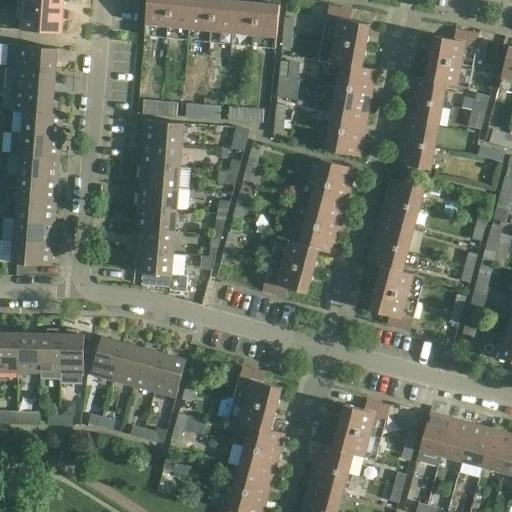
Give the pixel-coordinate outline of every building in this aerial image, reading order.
[(63,0),(24,0),(22,30),(61,33),(63,0)] [(167,38),(170,0),(148,0),(145,36),(167,38)] [(192,0),(170,0),(167,38),(189,40),(192,0)] [(214,0),(192,0),(189,40),(210,42),(214,0)] [(236,0),(233,0),(214,0),(210,42),(232,44),(236,0)] [(236,0),(232,44),(254,46),(258,2),(236,0)] [(280,5),(258,2),(254,46),(276,48),(280,5)] [(329,6),(323,38),(366,46),(370,24),(351,20),(353,10),(329,6)] [(283,31),(293,32),(294,17),(284,16),(283,31)] [(434,35),(430,57),(474,65),(479,34),(456,29),(454,39),(434,35)] [(291,47),(293,32),(283,31),(282,45),(291,47)] [(362,67),(366,46),(323,38),(319,60),(342,65),(342,63),(362,67)] [(6,66),(56,70),(58,48),(19,45),(8,44),(6,66)] [(511,91),(511,46),(510,46),(498,88),(511,91)] [(474,65),(430,57),(426,79),(447,83),(447,84),(469,88),(474,65)] [(278,75),(288,76),(290,61),(280,60),(278,75)] [(342,65),(338,85),(373,91),(377,70),(362,67),(342,63),(342,65)] [(54,92),(56,70),(6,66),(4,88),(15,89),(54,92)] [(288,76),(278,75),(277,89),(287,90),(288,76)] [(443,104),(447,84),(447,83),(426,79),(412,76),(408,98),(443,104)] [(334,106),(369,113),(373,91),(338,85),(334,106)] [(52,113),(54,92),(15,89),(13,110),(52,113)] [(472,108),(486,112),(490,95),(477,92),(472,108)] [(439,126),(443,104),(408,98),(404,119),(439,126)] [(142,113),(160,114),(161,100),(143,99),(142,113)] [(177,102),(161,100),(160,114),(176,115),(177,102)] [(185,116),(203,118),(204,104),(186,102),(185,116)] [(276,103),(274,117),(284,118),(286,104),(276,103)] [(221,105),(204,104),(203,118),(219,119),(221,105)] [(246,121),(248,107),(229,105),(228,119),(246,121)] [(330,128),(365,134),(369,113),(334,106),(330,128)] [(263,108),(248,107),(246,121),(262,122),(263,108)] [(481,129),(486,112),(472,108),(468,125),(481,129)] [(52,113),(13,110),(12,132),(23,133),(61,136),(63,114),(52,113)] [(284,118),(274,117),(273,132),(274,132),(283,133),(284,118)] [(435,147),(439,126),(404,119),(400,141),(435,147)] [(145,120),(143,142),(182,145),(184,123),(145,120)] [(233,136),(231,147),(244,150),(250,130),(236,126),(233,136)] [(361,156),(365,134),(330,128),(326,150),(361,156)] [(489,141),(505,146),(510,133),(493,128),(489,141)] [(21,154),(60,157),(61,136),(23,133),(12,132),(10,153),(21,154)] [(431,169),(435,147),(400,141),(396,163),(431,169)] [(181,167),(182,145),(143,142),(142,164),(181,167)] [(505,151),(480,144),(480,146),(477,154),(502,161),(505,151)] [(251,148),(247,162),(257,164),(260,150),(251,148)] [(19,176),(58,179),(60,157),(21,154),(19,176)] [(232,158),(228,171),(238,173),(241,160),(232,158)] [(322,159),(316,181),(350,190),(356,169),(322,159)] [(253,179),(257,164),(247,162),(243,176),(253,179)] [(140,185),(179,188),(181,167),(142,164),(140,185)] [(234,185),(238,173),(228,171),(225,182),(234,185)] [(19,176),(17,197),(56,200),(58,179),(19,176)] [(385,200),(419,209),(425,187),(391,178),(385,200)] [(316,181),(310,202),(345,211),(350,190),(316,181)] [(138,207),(177,210),(179,188),(140,185),(138,207)] [(511,190),(501,187),(499,197),(510,200),(511,194),(511,190)] [(240,190),(236,204),(245,206),(249,192),(240,190)] [(17,197),(16,219),(55,222),(56,200),(17,197)] [(510,200),(499,197),(496,206),(508,210),(510,200)] [(217,213),(227,215),(230,201),(220,199),(217,212),(217,213)] [(419,209),(385,200),(379,221),(414,230),(419,209)] [(305,223),(339,232),(345,211),(310,202),(305,223)] [(242,220),(245,206),(236,204),(232,218),(242,220)] [(138,207),(136,228),(175,231),(177,210),(138,207)] [(480,209),(475,224),(485,226),(489,212),(480,209)] [(227,215),(217,213),(215,226),(225,227),(227,215)] [(16,219),(14,240),(53,243),(55,222),(16,219)] [(379,221),(374,242),(408,251),(414,230),(379,221)] [(339,232),(305,223),(299,243),(299,244),(319,250),(333,254),(339,232)] [(485,226),(475,224),(472,238),(481,240),(485,226)] [(175,231),(136,228),(135,250),(174,253),(175,231)] [(489,229),(487,239),(499,242),(502,232),(489,229)] [(224,246),(234,248),(238,234),(228,231),(224,246)] [(221,235),(211,234),(209,256),(216,256),(221,235)] [(271,259),(314,271),(319,250),(299,244),(299,243),(277,237),(271,259)] [(499,242),(487,239),(484,248),(497,251),(499,242)] [(53,243),(14,240),(12,263),(51,266),(53,243)] [(402,272),(403,271),(408,251),(374,242),(368,263),(382,267),(402,272)] [(234,248),(224,246),(221,260),(230,263),(234,248)] [(135,250),(133,272),(143,273),(142,284),(171,287),(171,290),(187,292),(188,275),(184,275),(185,256),(181,255),(174,255),(174,253),(135,250)] [(454,254),(451,262),(464,265),(464,266),(474,269),(478,253),(477,253),(468,251),(467,257),(454,254)] [(201,255),(200,268),(212,269),(215,257),(201,255)] [(308,292),(314,271),(271,259),(263,290),(286,297),(289,287),(308,292)] [(470,282),(474,269),(464,266),(461,279),(470,282)] [(382,267),(377,288),(419,299),(425,277),(403,271),(402,272),(382,267)] [(478,272),(475,281),(488,284),(490,275),(478,272)] [(485,294),(488,284),(475,281),(473,291),(485,294)] [(419,299),(377,288),(371,309),(390,315),(387,324),(411,330),(419,299)] [(457,293),(453,308),(462,311),(466,296),(457,293)] [(459,324),(462,311),(453,308),(449,322),(459,324)] [(465,323),(477,326),(479,316),(467,313),(465,323)] [(477,326),(465,323),(462,332),(474,335),(477,326)] [(40,373),(40,378),(62,378),(62,373),(63,334),(59,334),(59,329),(48,329),(47,334),(41,334),(40,373)] [(62,378),(61,383),(82,384),(82,374),(84,374),(85,335),(78,335),(78,329),(67,329),(67,334),(63,334),(62,373),(62,378)] [(0,371),(18,372),(19,333),(0,332),(0,371)] [(19,333),(18,372),(40,373),(41,334),(19,333)] [(511,361),(511,338),(506,336),(499,358),(511,361)] [(113,380),(123,342),(102,337),(92,374),(113,380)] [(113,380),(134,386),(144,348),(123,342),(113,380)] [(134,386),(155,391),(165,354),(144,348),(134,386)] [(187,359),(165,354),(155,391),(176,397),(187,359)] [(240,376),(234,398),(277,409),(282,387),(263,382),(266,372),(254,369),(243,366),(240,376)] [(189,370),(185,384),(195,387),(199,372),(189,370)] [(191,401),(195,387),(185,384),(182,398),(191,401)] [(271,431),(271,430),(277,409),(234,398),(228,419),(250,426),(271,431)] [(345,404),(340,425),(382,437),(388,415),(390,406),(379,403),(367,400),(365,409),(345,404)] [(0,410),(0,423),(17,424),(17,411),(0,410)] [(17,411),(17,424),(39,424),(39,412),(17,411)] [(178,412),(174,427),(183,430),(195,433),(196,433),(203,434),(207,419),(178,412)] [(442,455),(452,418),(430,412),(420,449),(442,455)] [(88,422),(101,426),(104,416),(91,413),(88,422)] [(47,424),(60,424),(61,414),(48,414),(47,424)] [(61,414),(60,424),(72,424),(73,415),(61,414)] [(104,416),(101,426),(113,429),(115,419),(104,416)] [(473,424),(452,418),(442,455),(463,460),(473,424)] [(143,437),(145,427),(132,424),(129,434),(143,437)] [(494,429),(473,424),(463,460),(484,466),(494,429)] [(382,437),(340,425),(334,447),(365,455),(365,456),(376,459),(382,437)] [(250,426),(245,446),(279,456),(285,433),(271,430),(271,431),(250,426)] [(157,430),(145,427),(143,437),(154,440),(163,442),(167,430),(157,428),(157,430)] [(174,427),(170,441),(180,444),(183,430),(174,427)] [(405,443),(414,445),(418,432),(409,429),(405,443)] [(511,434),(494,429),(484,466),(505,472),(511,444),(511,434)] [(320,443),(314,465),(348,474),(348,473),(360,476),(365,456),(365,455),(334,447),(320,443)] [(414,445),(405,443),(400,457),(410,460),(414,445)] [(279,456),(245,446),(239,467),(274,476),(279,456)] [(176,456),(167,453),(166,457),(163,468),(172,471),(176,456)] [(343,494),(348,474),(314,465),(308,485),(343,494)] [(274,476),(239,467),(234,488),(268,497),(274,476)] [(393,486),(402,489),(406,474),(397,471),(393,486)] [(325,511),(337,511),(343,494),(308,485),(303,506),(325,511)] [(399,502),(402,489),(393,486),(389,499),(399,502)] [(263,511),(268,497),(234,488),(228,509),(223,507),(221,511),(237,511),(238,511),(263,511)] [(415,511),(426,511),(429,504),(418,501),(415,511)]
